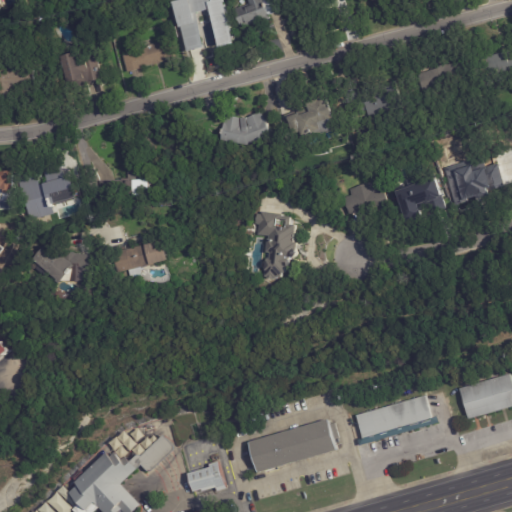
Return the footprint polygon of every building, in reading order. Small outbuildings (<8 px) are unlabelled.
[(280,0),(285,10),(272,15),(273,19),(255,26),(255,23),(244,28),(237,10),(252,4),(250,0),(280,0)] [(215,30),(204,34),(203,32),(191,37),(184,19),(216,7),(223,27),(215,30)] [(158,65),(131,73),(126,56),(137,53),(137,50),(171,40),(177,59),(158,65)] [(511,79),(484,86),(478,59),(511,50),(511,79)] [(109,79),(77,87),(69,56),(88,51),(90,61),(104,57),(109,79)] [(421,73),(469,62),(474,84),(426,95),(421,73)] [(41,90),(41,95),(3,94),(3,69),(42,70),(41,90)] [(354,120),(348,96),(403,83),(409,107),(354,120)] [(340,130),(333,133),(332,130),(313,136),(311,132),(302,135),(296,117),(308,113),(309,115),(319,112),(316,102),(338,95),(346,117),(343,118),(347,128),(340,130)] [(263,112),(274,133),(250,144),(223,139),(224,132),(223,132),(223,128),(224,128),(226,114),(244,117),(249,116),(262,111),(263,112)] [(500,168),(506,187),(456,203),(451,186),(481,176),(476,161),(495,155),(500,168)] [(106,194),(105,180),(132,180),(132,170),(158,169),(159,194),(106,195),(106,194)] [(0,172),(0,189),(3,189),(3,194),(14,193),(13,173),(0,172)] [(44,185),(50,183),(50,184),(67,179),(72,199),(56,204),(57,206),(56,207),(58,211),(38,217),(36,209),(33,210),(25,182),(41,177),(44,185)] [(363,213),(351,216),(346,198),(358,195),(354,182),(367,178),(370,190),(385,186),(390,206),(363,213)] [(443,197),(409,211),(403,196),(414,191),(413,190),(418,188),(418,187),(426,183),(427,186),(442,180),(448,195),(443,197)] [(286,241),(296,246),(294,251),(296,252),(294,256),(292,255),(290,259),(293,260),(286,274),(282,272),(277,282),(259,274),(277,237),(286,241)] [(41,243),(33,246),(32,240),(40,238),(41,243)] [(168,263),(146,268),(148,275),(137,278),(135,270),(124,273),(119,253),(172,240),(177,261),(168,263)] [(81,253),(82,254),(82,255),(95,255),(94,272),(85,271),(85,282),(63,281),(38,260),(49,245),(55,250),(57,248),(62,252),(77,253),(81,253)] [(14,347),(0,359),(0,337),(3,341),(9,336),(14,341),(23,343),(21,348),(13,344),(15,347),(14,347)] [(511,409),(507,411),(471,421),(462,390),(511,375),(511,409)] [(429,397),(435,419),(440,417),(442,423),(362,446),(360,441),(366,439),(360,416),(429,396),(429,397)] [(252,443),(331,420),(340,450),(261,473),(252,443)] [(171,443),(174,447),(175,449),(174,450),(173,451),(168,455),(163,461),(157,466),(151,472),(150,473),(148,472),(141,465),(121,485),(140,505),(132,511),(122,511),(121,510),(119,511),(101,511),(98,508),(94,511),(72,511),(80,504),(70,493),(78,486),(76,483),(107,453),(111,457),(115,453),(122,461),(131,452),(136,457),(137,456),(139,456),(140,456),(142,457),(151,448),(164,436),(171,443)] [(224,490),(217,492),(216,488),(206,491),(203,492),(202,490),(195,492),(189,474),(201,471),(211,468),(210,464),(219,462),(227,489),(224,490)]
